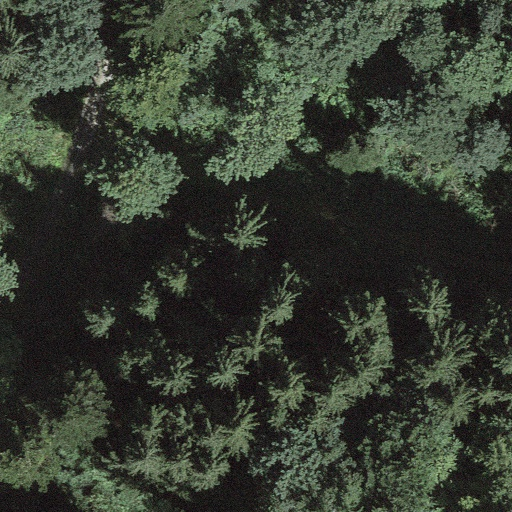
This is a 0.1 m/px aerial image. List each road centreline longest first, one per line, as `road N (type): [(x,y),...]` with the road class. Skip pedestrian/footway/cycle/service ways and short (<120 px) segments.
road 1 (track): [(511,271),(84,156)]
road 2 (track): [(0,296),(34,261),(84,156),(141,0)]
